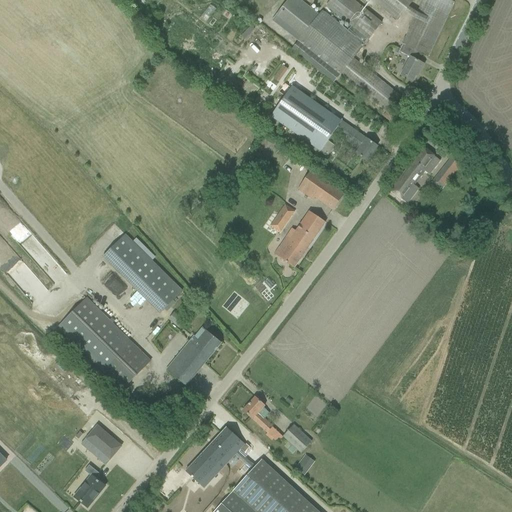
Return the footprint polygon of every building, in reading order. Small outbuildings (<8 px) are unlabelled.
[(322,10),(319,15),(299,0),(288,0),(272,21),(297,41),(292,48),(334,82),(340,75),(387,113),(383,117),(389,121),(395,114),(390,109),(400,97),(353,59),(364,46),(363,44),(367,39),(368,41),(382,23),(353,0),(330,0),(325,6),(351,27),(347,31),(322,10)] [(366,0),(365,2),(373,8),(376,4),(397,21),(414,0),(366,0)] [(401,75),(403,77),(412,81),(418,71),(419,72),(423,65),(417,61),(421,54),(428,57),(453,3),(447,0),(423,0),(398,52),(410,58),(401,75)] [(334,132),(351,144),(358,150),(355,154),(366,162),(377,147),(366,139),(364,141),(357,135),(358,133),(292,85),(271,116),(320,152),(334,132)] [(423,148),(390,191),(407,205),(419,189),(414,185),(424,172),(429,175),(440,161),(423,148)] [(441,191),(458,169),(462,163),(453,156),(431,183),(441,191)] [(311,172),(304,182),(298,190),(313,201),(315,198),(333,210),(344,195),(311,172)] [(270,227),(279,233),(294,212),(285,205),(270,227)] [(274,255),(285,263),(294,268),(325,223),(309,212),(296,232),(292,229),(274,255)] [(102,259),(160,315),(183,291),(125,235),(102,259)] [(58,327),(103,371),(122,391),(150,362),(131,343),(86,299),(58,327)] [(181,329),(184,325),(173,315),(170,319),(181,329)] [(166,371),(178,381),(186,387),(221,343),(203,329),(195,339),(193,337),(166,371)] [(255,398),(243,411),(252,420),(253,419),(267,433),(266,435),(272,441),(273,440),(277,443),(283,437),(264,419),(269,413),(263,408),(264,407),(255,398)] [(109,438),(109,437),(91,422),(75,440),(81,445),(86,439),(98,450),(93,455),(99,460),(105,454),(96,447),(106,436),(109,438)] [(294,426),(283,438),(301,454),(311,442),(294,426)] [(226,428),(185,473),(203,489),(244,445),(226,428)] [(306,475),(316,461),(306,454),(296,468),(306,475)] [(317,511),(261,460),(232,492),(254,511),(317,511)] [(74,498),(87,508),(104,487),(96,480),(100,474),(89,466),(85,471),(91,476),(74,498)] [(252,511),(232,492),(213,511),(252,511)]
